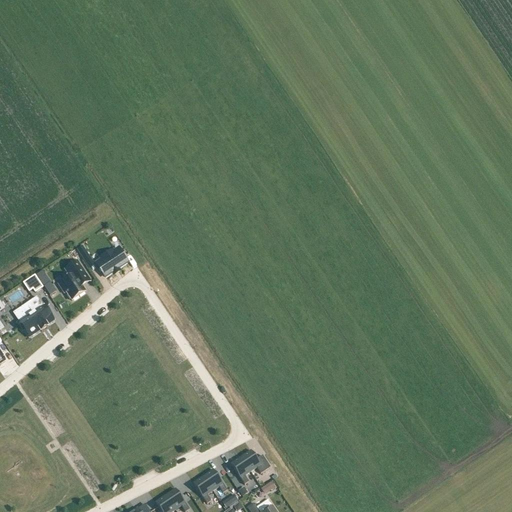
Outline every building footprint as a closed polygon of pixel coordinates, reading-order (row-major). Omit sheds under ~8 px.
[(77,251),(83,259),(88,256),(82,247),(77,251)] [(103,262),(97,266),(105,278),(128,263),(120,251),(115,255),(112,252),(101,259),(103,262)] [(91,282),(86,275),(77,263),(65,271),(70,278),(68,280),(67,279),(66,280),(67,280),(59,286),(65,294),(66,293),(72,302),(86,293),(82,288),(91,282)] [(42,272),(37,276),(41,283),(46,279),(42,272)] [(35,277),(24,285),(29,293),(33,290),(35,294),(43,289),(35,277)] [(24,331),(30,339),(40,332),(41,333),(48,328),(47,326),(54,321),(44,307),(43,307),(37,298),(21,309),(27,318),(17,325),(23,333),(24,331)] [(251,452),(241,459),(250,473),(256,469),(261,476),(270,469),(262,457),(257,461),(251,452)] [(250,473),(241,459),(231,466),(245,486),(249,484),(245,477),(250,473)] [(213,471),(203,478),(213,493),(219,489),(223,495),(227,492),(213,471)] [(213,493),(203,478),(193,485),(207,506),(211,503),(207,496),(213,493)] [(270,482),(260,489),(264,495),(275,488),(270,482)] [(175,490),(165,497),(175,511),(181,508),(183,511),(188,511),(189,511),(175,490)] [(234,496),(229,500),(233,505),(238,501),(234,496)] [(174,511),(175,511),(165,497),(155,504),(160,511),(174,511)]
